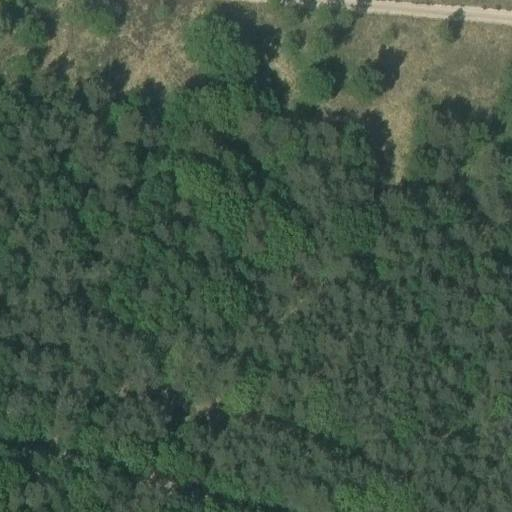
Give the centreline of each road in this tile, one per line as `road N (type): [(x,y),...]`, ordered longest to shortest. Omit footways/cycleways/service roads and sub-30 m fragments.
road 1 (track): [(0,446),(227,511)]
road 2 (track): [(293,0),(511,19)]
